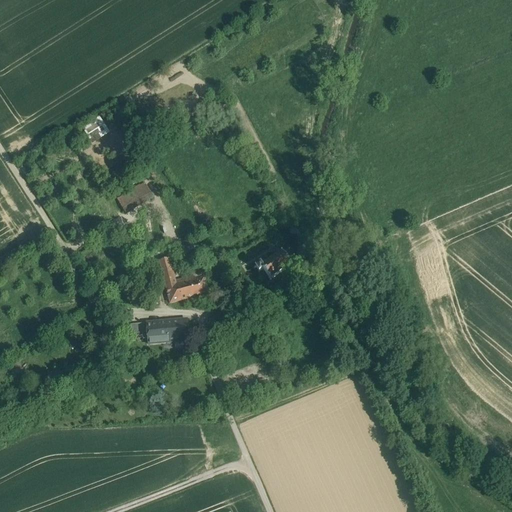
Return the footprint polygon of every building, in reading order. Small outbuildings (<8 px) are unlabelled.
[(78,133),(87,147),(105,136),(96,122),(78,133)] [(145,184),(117,200),(126,215),(154,199),(145,184)] [(178,207),(170,194),(165,197),(173,210),(178,207)] [(193,233),(178,207),(173,210),(168,213),(184,239),(193,233)] [(263,267),(266,273),(270,279),(292,267),(285,255),(263,267)] [(170,259),(159,262),(165,285),(176,282),(170,259)] [(266,273),(263,267),(255,272),(258,277),(266,273)] [(203,272),(193,275),(194,277),(176,282),(165,285),(170,305),(209,294),(203,272)] [(187,321),(148,324),(149,345),(189,342),(187,321)] [(144,324),(131,326),(132,338),(145,337),(144,324)]
